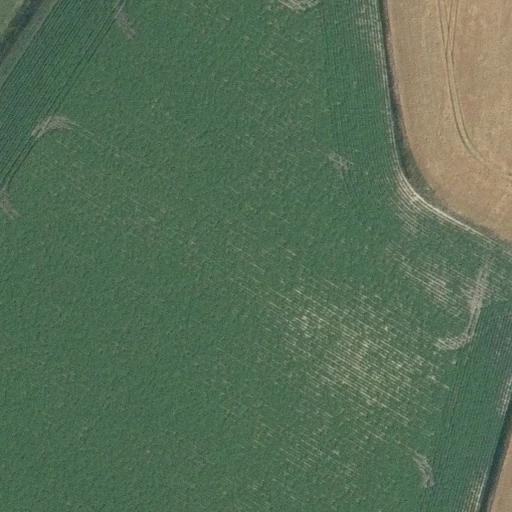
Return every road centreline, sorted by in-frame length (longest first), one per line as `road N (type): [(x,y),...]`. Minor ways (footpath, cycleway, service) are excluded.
road 1 (track): [(358,0),(381,167),(402,189),(491,240),(511,269)]
road 2 (track): [(511,294),(456,511)]
